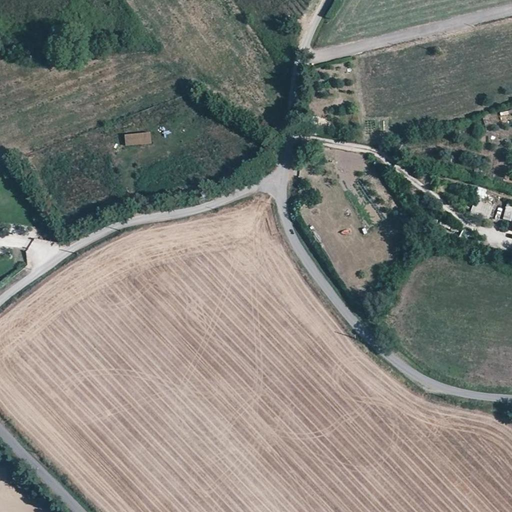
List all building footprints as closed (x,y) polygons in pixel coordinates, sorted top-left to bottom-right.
[(151,133),(124,134),(124,146),(151,145),(151,133)] [(302,144),(300,153),(313,154),(313,153),(316,154),(317,148),(314,148),(314,145),(302,144)] [(484,199),(486,189),(477,187),(475,197),(484,199)] [(474,200),(469,215),(488,221),(493,206),(474,200)] [(511,203),(507,202),(502,219),(511,221),(511,217),(511,203)] [(463,229),(459,237),(470,242),(474,234),(463,229)]
